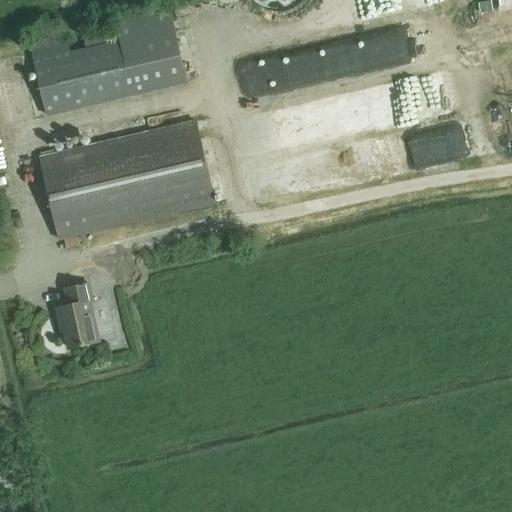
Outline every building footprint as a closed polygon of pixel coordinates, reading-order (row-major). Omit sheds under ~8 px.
[(251,0),(255,4),(266,11),(280,13),(293,10),(304,2),(305,0),(251,0)] [(511,3),(511,2),(498,6),(501,17),(511,13),(511,3)] [(187,83),(169,9),(119,21),(123,40),(69,53),(65,34),(32,42),(49,115),(187,83)] [(409,53),(406,39),(279,61),(282,77),(305,74),(307,86),(420,67),(417,52),(409,53)] [(425,82),(433,120),(449,116),(441,78),(425,82)] [(424,122),(418,93),(339,110),(345,139),(424,122)] [(59,240),(64,238),(66,249),(81,246),(78,235),(215,202),(196,121),(40,159),(59,240)] [(430,141),(434,167),(486,159),(481,132),(430,141)] [(90,302),(93,301),(89,284),(65,289),(69,305),(57,308),(61,324),(63,323),(69,348),(98,342),(90,302)]
